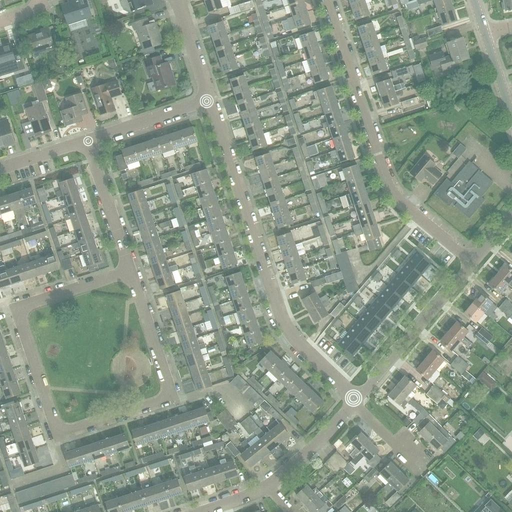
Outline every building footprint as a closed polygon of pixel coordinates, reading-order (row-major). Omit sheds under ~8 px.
[(68,24),(91,16),(85,0),(72,0),(74,2),(62,6),(68,24)] [(122,0),(121,3),(123,10),(128,12),(132,11),(150,6),(148,0),(122,0)] [(204,0),(208,12),(222,8),(220,1),(221,0),(204,0)] [(289,5),(293,17),(307,12),(303,0),(289,5)] [(431,0),(416,0),(403,4),(405,10),(407,9),(408,11),(419,7),(418,5),(432,1),(431,0)] [(435,0),(434,1),(438,13),(453,8),(449,0),(435,0)] [(511,0),(503,0),(505,11),(511,10),(511,0)] [(240,11),(254,7),(252,1),(238,5),(240,11)] [(265,12),(262,2),(257,3),(260,13),(265,12)] [(370,16),(366,3),(352,8),(356,20),(370,16)] [(457,21),(453,8),(438,13),(442,25),(457,21)] [(311,24),(307,12),(293,17),(287,19),(291,30),(297,28),(297,29),(311,24)] [(251,15),(255,25),(259,23),(256,13),(251,15)] [(261,17),(264,26),(270,25),(266,15),(261,17)] [(396,18),(399,27),(405,26),(401,16),(396,18)] [(147,19),(132,24),(134,31),(137,30),(143,49),(140,50),(143,56),(155,52),(153,46),(162,43),(156,23),(149,25),(147,19)] [(209,26),(213,38),(227,33),(223,21),(209,26)] [(263,33),(259,23),(255,25),(258,35),(263,33)] [(358,28),(362,39),(376,35),(372,23),(358,28)] [(273,35),(270,25),(264,26),(268,36),(273,35)] [(405,26),(399,27),(402,35),(403,39),(404,39),(406,38),(408,37),(405,26)] [(428,36),(442,32),(440,26),(427,31),(428,36)] [(41,33),(28,37),(32,52),(53,45),(48,28),(40,30),(41,33)] [(300,36),(304,48),(317,44),(314,32),(300,36)] [(213,38),(216,50),(230,45),(227,33),(213,38)] [(366,51),(380,47),(376,35),(362,39),(366,51)] [(259,38),(262,48),(267,46),(264,37),(259,38)] [(404,39),(403,39),(406,47),(407,50),(407,51),(412,49),(409,40),(408,37),(406,38),(404,39)] [(417,50),(428,46),(425,38),(414,42),(417,50)] [(452,56),(445,58),(443,51),(429,56),(432,69),(442,66),(443,71),(462,64),(461,61),(469,58),(463,38),(448,43),(452,56)] [(10,44),(0,47),(0,71),(12,68),(13,73),(25,69),(18,48),(12,50),(10,44)] [(304,48),(307,59),(321,55),(317,44),(304,48)] [(216,50),(220,61),(234,57),(230,45),(216,50)] [(270,56),(267,46),(262,48),(265,58),(270,56)] [(275,58),(280,56),(283,55),(282,50),(278,51),(277,46),(271,48),(275,58)] [(383,58),(380,47),(366,51),(369,63),(383,58)] [(383,51),(384,57),(399,54),(398,48),(383,51)] [(412,49),(407,51),(410,60),(415,59),(412,49)] [(325,67),(321,55),(307,59),(311,71),(325,67)] [(60,74),(68,71),(63,56),(55,58),(60,74)] [(283,66),(280,56),(275,58),(278,68),(283,66)] [(168,72),(171,71),(168,62),(163,64),(160,57),(144,62),(149,78),(152,77),(157,91),(173,85),(168,72)] [(238,69),(234,57),(220,61),(224,73),(238,69)] [(383,58),(369,63),(373,75),(387,70),(383,58)] [(329,79),(325,67),(311,71),(315,83),(329,79)] [(407,67),(392,72),(394,79),(409,74),(407,67)] [(263,82),(272,80),(277,78),(274,68),(269,70),(271,74),(261,77),(263,82)] [(279,71),(282,81),(287,79),(284,69),(279,71)] [(27,75),(24,83),(31,85),(34,78),(27,75)] [(230,80),(234,92),(248,87),(244,75),(230,80)] [(49,79),(42,82),(44,89),(51,87),(49,79)] [(291,89),(287,79),(282,81),(285,91),(291,89)] [(377,84),(381,96),(402,89),(400,84),(393,86),(391,79),(377,84)] [(110,98),(121,95),(117,81),(92,89),(100,115),(114,110),(110,98)] [(39,102),(46,100),(40,83),(34,85),(39,102)] [(234,92),(238,103),(252,99),(248,87),(234,92)] [(314,106),(322,103),(336,99),(332,87),(314,92),(316,99),(312,101),(314,106)] [(402,89),(381,96),(385,108),(399,104),(396,97),(403,94),(402,89)] [(81,116),(88,113),(81,94),(67,98),(70,109),(61,111),(66,126),(82,120),(81,116)] [(403,108),(419,103),(417,97),(401,102),(403,108)] [(256,110),(252,99),(238,103),(242,115),(256,110)] [(339,110),(336,99),(322,103),(325,115),(339,110)] [(435,107),(433,99),(426,101),(429,109),(435,107)] [(285,101),(280,103),(283,113),(288,111),(285,101)] [(35,136),(51,131),(42,104),(26,109),(35,136)] [(242,115),(245,126),(259,122),(256,110),(242,115)] [(328,122),(322,124),(323,128),(329,127),(343,122),(339,110),(325,115),(328,122)] [(284,116),(288,126),(292,124),(289,114),(284,116)] [(0,145),(4,144),(5,146),(13,143),(6,121),(0,123),(0,145)] [(245,126),(249,138),(263,134),(259,122),(245,126)] [(329,127),(333,138),(347,134),(343,122),(329,127)] [(292,124),(288,126),(291,135),(296,134),(292,124)] [(408,124),(384,128),(387,144),(410,141),(408,124)] [(181,131),(186,146),(198,142),(193,127),(181,131)] [(174,149),(186,146),(181,131),(169,135),(174,149)] [(267,145),(263,134),(249,138),(253,150),(267,145)] [(333,138),(337,150),(351,145),(347,134),(333,138)] [(158,139),(162,153),(174,149),(169,135),(158,139)] [(288,147),(296,144),(294,138),(286,141),(288,147)] [(151,157),(162,153),(158,139),(146,143),(151,157)] [(320,148),(329,147),(328,139),(318,140),(320,148)] [(134,147),(139,161),(151,157),(146,143),(134,147)] [(461,156),(467,149),(460,144),(452,153),(458,159),(461,156)] [(355,157),(351,145),(337,150),(329,152),(331,157),(338,155),(341,162),(355,157)] [(127,165),(139,161),(134,147),(122,151),(123,154),(116,157),(120,171),(128,169),(127,165)] [(259,170),(274,165),(270,153),(256,158),(259,170)] [(434,166),(435,164),(424,155),(409,173),(420,182),(424,177),(433,185),(443,173),(434,166)] [(447,177),(433,193),(449,206),(452,203),(455,205),(454,206),(469,219),(485,200),(481,197),(491,185),(493,183),(471,164),(471,163),(469,162),(467,164),(452,181),(447,177)] [(259,170),(263,181),(277,177),(274,165),(259,170)] [(343,169),(347,182),(361,177),(357,165),(343,169)] [(196,186),(211,181),(207,169),(192,174),(196,186)] [(289,180),(296,179),(294,170),(287,171),(289,180)] [(281,188),(277,177),(263,181),(267,193),(281,188)] [(365,189),(361,177),(347,182),(351,193),(365,189)] [(57,197),(64,195),(78,191),(74,178),(60,183),(62,190),(55,192),(57,197)] [(196,186),(200,198),(214,193),(211,181),(196,186)] [(32,188),(20,192),(24,207),(37,203),(32,188)] [(267,193),(270,204),(285,200),(281,188),(267,193)] [(355,205),(369,200),(367,196),(365,189),(351,193),(345,195),(349,207),(355,205)] [(128,194),(132,207),(147,202),(143,190),(128,194)] [(65,200),(68,207),(82,203),(78,191),(64,195),(57,197),(59,203),(65,200)] [(13,211),(24,207),(20,192),(8,196),(13,211)] [(200,198),(196,199),(198,206),(202,205),(204,210),(218,205),(214,193),(200,198)] [(307,195),(310,205),(315,203),(312,193),(307,195)] [(8,196),(0,198),(0,211),(1,215),(3,220),(15,216),(13,211),(8,196)] [(270,204),(274,216),(288,212),(285,200),(270,204)] [(355,205),(358,217),(372,212),(369,200),(355,205)] [(151,214),(147,202),(132,207),(136,219),(151,214)] [(70,214),(64,216),(65,221),(71,219),(86,214),(85,212),(82,203),(68,207),(70,214)] [(318,213),(315,203),(310,205),(313,215),(318,213)] [(204,210),(208,221),(222,217),(218,205),(204,210)] [(292,224),(288,212),(274,216),(278,228),(292,224)] [(376,224),(372,212),(358,217),(361,224),(352,226),(354,231),(376,224)] [(71,219),(75,231),(90,226),(86,214),(71,219)] [(136,219),(140,230),(155,226),(151,214),(136,219)] [(208,221),(212,233),(226,228),(222,217),(208,221)] [(169,221),(159,224),(161,229),(170,225),(169,221)] [(376,224),(354,231),(356,236),(364,234),(366,241),(370,251),(382,247),(378,237),(380,236),(376,224)] [(79,243),(94,238),(90,226),(75,231),(79,242),(79,243)] [(140,230),(144,242),(159,237),(155,226),(140,230)] [(212,233),(215,245),(230,240),(226,228),(212,233)] [(34,235),(35,239),(47,235),(46,231),(34,235)] [(277,237),(281,249),(295,244),(291,232),(277,237)] [(329,244),(324,232),(320,234),(324,246),(329,244)] [(144,242),(148,254),(162,249),(159,237),(144,242)] [(81,247),(83,254),(98,250),(94,238),(79,243),(79,242),(73,244),(74,250),(81,247)] [(215,245),(219,257),(234,252),(230,240),(215,245)] [(332,241),(337,254),(341,253),(340,249),(337,240),(332,241)] [(295,244),(281,249),(285,260),(299,256),(295,244)] [(326,254),(328,260),(333,258),(330,248),(325,250),(326,254)] [(148,254),(152,266),(166,261),(162,249),(148,254)] [(102,262),(98,250),(83,254),(87,267),(87,266),(89,272),(98,269),(97,263),(102,262)] [(346,251),(341,253),(337,254),(337,255),(335,255),(338,261),(348,258),(346,251)] [(417,251),(407,263),(422,275),(428,267),(431,263),(417,251)] [(234,252),(219,257),(223,269),(238,264),(234,252)] [(42,259),(47,273),(59,269),(54,255),(42,259)] [(303,268),(299,256),(285,260),(289,272),(303,268)] [(337,267),(333,258),(328,260),(331,269),(337,267)] [(348,258),(338,261),(340,268),(351,264),(348,258)] [(30,263),(35,277),(47,273),(42,259),(30,263)] [(65,260),(60,262),(63,271),(73,268),(70,259),(65,260)] [(152,266),(156,277),(170,273),(178,270),(176,265),(169,268),(166,261),(152,266)] [(18,267),(23,281),(35,277),(30,263),(18,267)] [(407,263),(397,274),(412,287),(419,277),(422,275),(407,263)] [(200,273),(197,264),(192,266),(196,280),(201,278),(200,273)] [(340,268),(342,274),(353,271),(351,264),(340,268)] [(5,265),(0,266),(0,288),(11,285),(7,271),(5,265)] [(511,271),(505,265),(496,275),(508,284),(511,287),(511,271)] [(7,271),(11,285),(23,281),(18,267),(7,271)] [(303,268),(289,272),(292,284),(307,280),(303,268)] [(353,271),(342,274),(344,281),(355,277),(353,271)] [(226,277),(230,289),(245,285),(241,272),(226,277)] [(170,273),(156,277),(160,290),(174,285),(170,273)] [(397,274),(387,286),(402,298),(411,288),(412,287),(397,274)] [(500,294),(508,284),(496,275),(488,285),(500,294)] [(313,287),(327,283),(325,277),(311,281),(313,287)] [(357,283),(355,277),(344,281),(346,287),(357,283)] [(359,290),(357,283),(346,287),(348,293),(359,290)] [(194,284),(180,288),(181,292),(186,291),(185,289),(187,289),(187,290),(195,288),(194,284)] [(230,289),(234,301),(248,296),(245,285),(230,289)] [(387,286),(378,298),(392,310),(402,298),(387,286)] [(166,296),(170,308),(184,303),(180,291),(166,296)] [(302,300),(308,311),(309,311),(329,299),(327,295),(320,299),(316,292),(302,300)] [(481,294),(473,303),(484,313),(492,303),(481,294)] [(234,301),(238,313),(252,308),(248,296),(234,301)] [(378,298),(368,309),(383,322),(392,310),(378,298)] [(309,311),(308,311),(315,323),(328,315),(325,308),(330,305),(327,301),(329,300),(329,299),(309,311)] [(335,318),(345,307),(348,304),(344,300),(340,303),(331,314),(335,318)] [(511,304),(506,300),(502,304),(511,312),(511,304)] [(174,320),(188,315),(184,303),(170,308),(174,320)] [(476,323),(484,313),(473,303),(464,313),(476,323)] [(511,312),(502,304),(498,309),(509,318),(510,317),(511,314),(511,312)] [(238,313),(242,325),(256,320),(252,308),(238,313)] [(368,309),(358,321),(373,333),(377,328),(383,322),(368,309)] [(210,321),(215,319),(212,310),(207,311),(208,313),(202,315),(205,322),(210,321)] [(174,320),(178,332),(192,327),(188,315),(174,320)] [(242,325),(245,336),(260,332),(256,320),(242,325)] [(358,321),(348,333),(363,345),(368,338),(373,333),(358,321)] [(457,322),(449,332),(460,341),(467,347),(470,343),(463,337),(468,332),(457,322)] [(192,327),(178,332),(182,344),(196,339),(192,327)] [(482,328),(478,333),(489,342),(493,338),(482,328)] [(260,332),(245,336),(249,349),(264,344),(260,332)] [(440,342),(451,352),(460,341),(449,332),(440,342)] [(348,333),(338,345),(353,357),(360,348),(363,345),(348,333)] [(489,342),(478,333),(474,337),(485,346),(489,342)] [(182,344),(186,355),(206,349),(204,343),(198,345),(196,339),(182,344)] [(223,343),(218,344),(222,356),(227,354),(226,352),(223,343)] [(0,360),(9,358),(5,346),(0,347),(0,360)] [(206,349),(186,355),(189,367),(204,362),(202,355),(207,353),(206,349)] [(260,362),(269,371),(280,360),(270,351),(260,362)] [(436,370),(444,360),(433,351),(425,361),(436,370)] [(454,361),(465,371),(469,366),(458,357),(454,361)] [(0,374),(13,370),(9,358),(0,360),(0,374)] [(269,371),(278,380),(289,369),(280,360),(269,371)] [(428,380),(436,370),(425,361),(417,370),(428,380)] [(465,371),(454,361),(450,366),(461,375),(465,371)] [(208,374),(204,362),(189,367),(193,379),(208,374)] [(278,380),(287,388),(297,377),(289,369),(278,380)] [(0,387),(2,386),(17,382),(13,370),(0,374),(0,380),(0,381),(0,387)] [(465,371),(461,375),(469,382),(473,377),(465,371)] [(482,372),(477,378),(486,386),(487,385),(490,381),(491,380),(482,372)] [(208,374),(193,379),(197,391),(212,386),(208,374)] [(261,374),(257,379),(262,383),(266,378),(261,374)] [(234,388),(243,379),(238,375),(229,384),(234,388)] [(249,380),(255,386),(258,383),(252,377),(249,380)] [(287,388),(296,397),(306,386),(297,377),(287,388)] [(405,377),(397,387),(411,399),(415,395),(412,392),(416,386),(405,377)] [(238,392),(247,383),(243,379),(234,388),(238,392)] [(2,386),(2,387),(6,398),(21,394),(17,382),(2,386)] [(238,392),(243,397),(251,388),(247,383),(238,392)] [(258,383),(255,386),(260,391),(263,388),(258,383)] [(296,397),(304,405),(315,394),(306,386),(296,397)] [(430,390),(441,399),(445,395),(434,386),(430,390)] [(397,387),(388,396),(400,406),(400,405),(403,408),(408,402),(408,403),(421,414),(425,410),(411,399),(397,387)] [(243,397),(247,401),(256,392),(251,388),(243,397)] [(442,400),(441,399),(430,390),(426,395),(437,405),(442,400)] [(260,396),(256,392),(247,401),(251,405),(260,396)] [(267,397),(273,403),(276,400),(270,394),(267,397)] [(324,403),(315,394),(304,405),(314,414),(324,403)] [(260,396),(251,405),(255,409),(264,400),(261,397),(260,396)] [(276,400),(273,403),(278,408),(281,405),(276,400)] [(437,405),(442,409),(447,404),(442,400),(437,405)] [(450,400),(447,404),(452,409),(456,404),(450,400)] [(6,413),(9,419),(23,414),(19,402),(4,407),(0,408),(0,410),(1,415),(6,413)] [(265,402),(260,407),(267,413),(272,408),(265,402)] [(204,407),(192,412),(197,426),(214,421),(211,412),(206,413),(204,407)] [(278,423),(283,418),(272,408),(267,413),(278,423)] [(216,417),(220,422),(230,414),(226,410),(216,417)] [(417,426),(428,415),(429,414),(425,410),(421,414),(413,422),(417,426)] [(180,415),(185,430),(197,426),(192,412),(180,415)] [(285,415),(290,420),(293,417),(288,412),(285,415)] [(9,419),(12,431),(27,426),(23,414),(9,419)] [(220,422),(224,427),(234,419),(230,414),(220,422)] [(168,419),(173,434),(185,430),(180,415),(168,419)] [(428,415),(417,426),(422,431),(419,434),(428,443),(442,429),(437,424),(428,415)] [(249,417),(245,421),(254,432),(258,428),(249,417)] [(299,423),(293,417),(290,420),(296,426),(299,423)] [(406,417),(402,421),(407,425),(410,421),(406,417)] [(173,434),(168,419),(157,423),(161,438),(173,434)] [(234,419),(224,427),(228,432),(237,424),(234,419)] [(254,432),(245,421),(240,424),(249,436),(254,432)] [(161,438),(157,423),(145,427),(149,442),(161,438)] [(270,432),(280,444),(290,436),(280,424),(270,432)] [(31,438),(27,426),(12,431),(16,443),(31,438)] [(149,442),(145,427),(132,431),(137,446),(149,442)] [(456,442),(447,434),(442,429),(428,443),(438,452),(440,449),(445,453),(456,442)] [(474,435),(478,439),(484,434),(479,429),(474,435)] [(280,444),(270,432),(260,440),(270,452),(280,444)] [(461,432),(456,438),(460,442),(465,436),(461,432)] [(356,449),(353,452),(350,455),(354,459),(351,461),(352,462),(370,443),(361,433),(351,444),(356,449)] [(112,438),(117,452),(129,448),(124,434),(112,438)] [(16,443),(20,454),(35,450),(31,438),(16,443)] [(112,438),(100,441),(105,456),(117,452),(112,438)] [(498,444),(506,455),(511,450),(511,445),(506,438),(498,444)] [(250,468),(260,460),(245,440),(240,444),(246,451),(241,455),(250,468)] [(245,440),(260,460),(270,452),(260,440),(251,447),(245,440)] [(89,445),(93,460),(105,456),(100,441),(89,445)] [(226,447),(233,455),(235,457),(240,453),(231,442),(226,446),(226,447)] [(370,443),(352,462),(355,465),(364,457),(369,462),(367,464),(373,469),(374,468),(382,461),(376,455),(379,451),(370,443)] [(89,445),(77,449),(82,464),(93,460),(89,445)] [(231,457),(233,455),(226,447),(224,448),(231,457)] [(82,464),(77,449),(65,453),(70,468),(82,464)] [(39,462),(35,450),(20,454),(24,467),(39,462)] [(343,469),(348,464),(336,452),(331,458),(343,469)] [(144,458),(139,460),(140,464),(146,463),(155,459),(154,455),(144,458)] [(336,474),(340,469),(330,459),(325,464),(336,474)] [(221,465),(225,480),(238,476),(233,461),(221,465)] [(380,474),(389,483),(400,471),(391,462),(380,474)] [(349,464),(344,470),(349,475),(355,470),(349,464)] [(195,467),(202,487),(214,483),(209,469),(202,471),(200,465),(195,467)] [(225,480),(221,465),(209,469),(214,483),(225,480)] [(189,467),(191,474),(185,477),(189,491),(202,487),(195,467),(194,466),(189,467)] [(374,468),(373,469),(364,479),(368,483),(378,472),(374,468)] [(393,487),(398,492),(409,481),(400,471),(389,483),(383,489),(387,493),(393,487)] [(66,476),(70,487),(75,485),(72,474),(66,476)] [(70,487),(66,476),(60,478),(64,489),(70,487)] [(425,481),(431,485),(434,481),(428,476),(425,481)] [(64,489),(60,478),(55,480),(58,491),(64,489)] [(164,483),(169,498),(181,494),(177,479),(164,483)] [(356,491),(363,485),(358,479),(351,485),(356,491)] [(58,491),(55,480),(49,482),(53,493),(58,491)] [(53,493),(49,482),(43,483),(47,495),(53,493)] [(47,495),(43,483),(38,485),(41,496),(47,495)] [(169,498),(164,483),(153,487),(158,502),(169,498)] [(41,496),(38,485),(32,487),(36,498),(41,496)] [(477,485),(471,491),(480,499),(485,494),(477,485)] [(296,496),(305,505),(319,492),(316,489),(312,492),(307,486),(296,496)] [(36,498),(32,487),(26,489),(30,500),(36,498)] [(158,502),(153,487),(141,491),(146,506),(158,502)] [(30,500),(26,489),(21,491),(24,502),(30,500)] [(24,502),(21,491),(15,493),(19,504),(24,502)] [(129,495),(134,509),(146,506),(141,491),(129,495)] [(323,496),(319,492),(305,505),(310,511),(316,511),(317,511),(318,511),(326,511),(333,506),(328,501),(324,505),(319,499),(323,496)] [(390,507),(400,497),(396,493),(386,503),(390,507)] [(10,504),(12,509),(16,508),(11,494),(3,496),(4,500),(8,498),(10,504)] [(118,498),(122,511),(126,511),(134,509),(129,495),(118,498)] [(337,511),(348,501),(344,496),(333,506),(337,511)] [(122,511),(118,498),(106,502),(108,511),(122,511)] [(490,501),(487,505),(482,510),(479,508),(475,511),(502,511),(491,501),(490,501)]
